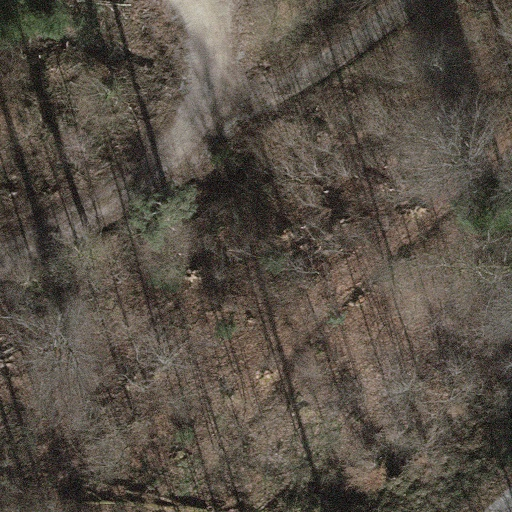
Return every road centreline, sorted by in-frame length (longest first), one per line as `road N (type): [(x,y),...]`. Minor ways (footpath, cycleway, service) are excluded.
road 1 (track): [(216,0),(233,60),(218,109),(162,163)]
road 2 (track): [(162,163),(0,264)]
